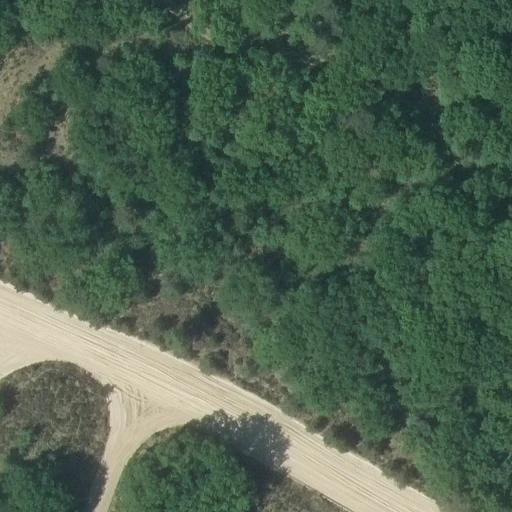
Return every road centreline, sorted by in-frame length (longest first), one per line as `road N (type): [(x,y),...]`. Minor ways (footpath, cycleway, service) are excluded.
road 1 (track): [(0,303),(85,339),(379,511)]
road 2 (unknown): [(134,368),(90,511)]
